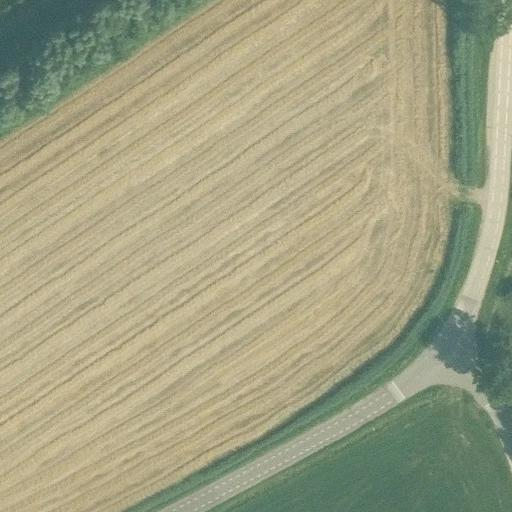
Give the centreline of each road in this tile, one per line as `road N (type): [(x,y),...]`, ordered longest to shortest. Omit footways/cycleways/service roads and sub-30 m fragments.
road 1 (tertiary): [(442,350),(491,229),(507,0)]
road 2 (tertiary): [(184,511),(352,419),(442,350)]
road 3 (unclassified): [(511,444),(496,400),(442,350)]
